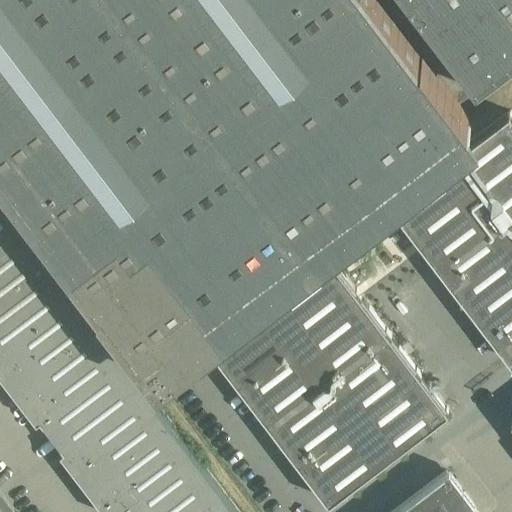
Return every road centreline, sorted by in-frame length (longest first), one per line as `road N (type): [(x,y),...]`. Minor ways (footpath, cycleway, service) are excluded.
road 1 (unclassified): [(364,233),(494,404)]
road 2 (unclassified): [(195,365),(305,511)]
road 3 (unclassified): [(352,511),(464,427)]
